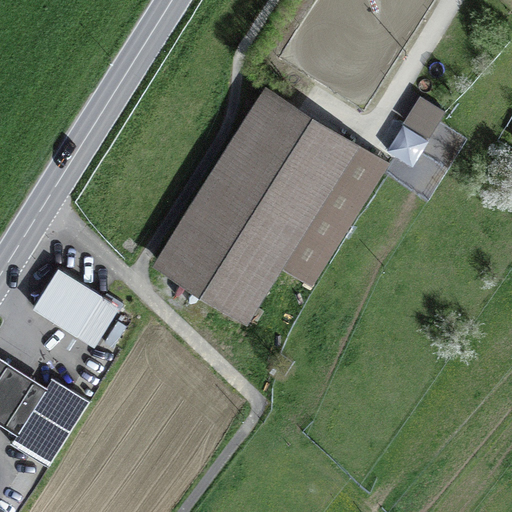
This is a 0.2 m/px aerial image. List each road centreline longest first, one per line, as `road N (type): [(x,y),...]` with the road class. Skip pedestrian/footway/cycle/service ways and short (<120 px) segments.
road 1 (track): [(46,189),(261,406),(183,511)]
road 2 (primary): [(0,264),(168,0)]
